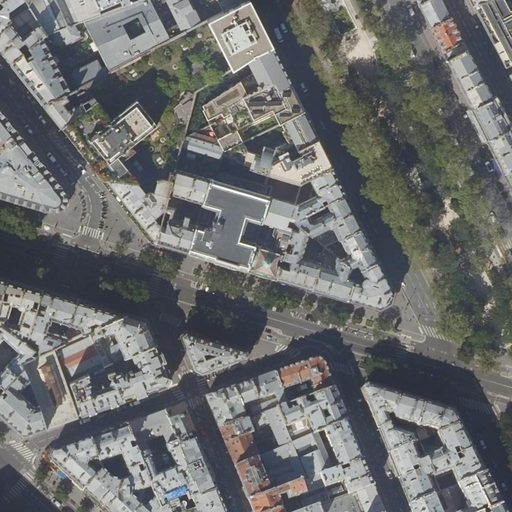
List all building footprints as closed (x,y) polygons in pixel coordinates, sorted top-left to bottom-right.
[(31,7),(26,0),(8,0),(2,5),(5,8),(2,11),(0,9),(0,32),(12,21),(9,18),(9,12),(23,2),(25,6),(20,10),(17,12),(19,15),(31,7)] [(138,0),(123,6),(100,14),(47,34),(10,64),(13,67),(27,85),(42,105),(57,97),(59,99),(74,90),(170,39),(149,0),(138,0)] [(26,0),(31,7),(47,34),(100,14),(94,0),(26,0)] [(94,0),(100,14),(123,6),(120,0),(94,0)] [(149,0),(170,39),(202,23),(192,5),(201,0),(216,0),(216,1),(218,1),(223,12),(245,0),(149,0)] [(259,27),(245,0),(223,12),(208,20),(217,37),(214,38),(221,51),(223,49),(233,68),(269,47),(259,27)] [(440,0),(416,0),(419,6),(430,28),(449,17),(440,0)] [(511,5),(510,7),(506,0),(487,0),(473,6),(475,10),(495,49),(506,68),(511,66),(511,5)] [(31,7),(19,15),(14,18),(12,21),(0,32),(0,51),(3,56),(10,64),(47,34),(31,7)] [(451,17),(449,17),(430,28),(436,40),(447,61),(468,50),(457,29),(451,17)] [(202,23),(74,90),(79,98),(71,102),(75,107),(81,102),(81,104),(94,96),(112,119),(136,99),(157,125),(132,146),(135,150),(160,172),(158,180),(164,179),(172,181),(184,136),(190,114),(196,92),(233,68),(223,49),(221,51),(214,38),(217,37),(208,20),(202,23)] [(271,46),(269,47),(247,60),(254,74),(190,114),(184,136),(186,137),(211,125),(224,152),(243,143),(244,142),(235,125),(252,116),(256,124),(261,125),(279,116),(282,123),(305,112),(302,105),(298,98),(275,52),(271,46)] [(481,74),(468,50),(447,61),(459,86),(471,110),(494,99),(481,74)] [(79,98),(74,90),(59,99),(57,97),(42,105),(59,126),(61,128),(85,110),(81,104),(81,102),(75,107),(71,102),(79,98)] [(85,110),(61,128),(64,132),(88,163),(101,179),(140,183),(143,183),(148,182),(158,180),(160,172),(135,150),(132,146),(157,125),(136,99),(112,119),(94,96),(81,104),(85,110)] [(501,112),(494,99),(471,110),(478,123),(487,140),(510,129),(501,112)] [(21,134),(0,107),(0,197),(46,212),(52,212),(58,212),(61,211),(64,209),(66,206),(67,202),(68,198),(67,196),(66,192),(64,189),(21,134)] [(271,163),(319,139),(311,123),(307,117),(305,112),(282,123),(285,130),(283,132),(288,142),(275,149),(264,146),(261,155),(248,151),(243,143),(224,152),(223,156),(237,160),(237,162),(250,167),(249,170),(267,175),(271,163)] [(186,137),(184,136),(172,181),(155,243),(183,252),(188,253),(196,225),(187,223),(189,217),(185,216),(183,221),(177,220),(184,197),(203,203),(213,170),(219,171),(223,156),(224,152),(211,125),(186,137)] [(511,133),(510,129),(487,140),(494,154),(504,174),(511,169),(511,133)] [(321,143),(319,139),(271,163),(267,175),(301,185),(302,183),(333,167),(321,143)] [(333,167),(302,183),(301,185),(296,204),(295,205),(298,206),(294,222),(346,194),(343,187),(333,167)] [(269,186),(219,171),(213,170),(203,203),(196,225),(188,253),(199,256),(247,270),(256,238),(261,222),(269,197),(269,196),(266,196),(269,186)] [(164,179),(158,180),(148,182),(151,191),(147,190),(143,183),(140,183),(101,179),(132,218),(151,242),(155,243),(172,181),(164,179)] [(356,214),(346,194),(294,222),(308,234),(312,237),(329,228),(331,228),(333,227),(339,240),(341,239),(363,227),(356,214)] [(296,204),(269,197),(261,222),(275,226),(277,231),(274,243),(256,238),(247,270),(259,274),(276,279),(294,222),(298,206),(295,205),(296,204)] [(302,258),(308,234),(294,222),(276,279),(297,285),(312,289),(320,263),(302,258)] [(366,233),(363,227),(341,239),(348,253),(351,252),(352,255),(341,260),(355,272),(361,270),(380,260),(366,233)] [(334,268),(320,263),(312,289),(329,294),(347,300),(355,273),(355,272),(341,260),(337,257),(334,268)] [(388,277),(380,260),(361,270),(365,278),(361,281),(360,281),(361,277),(355,273),(347,300),(358,303),(380,309),(391,304),(395,291),(388,277)] [(0,303),(0,324),(26,344),(42,288),(22,282),(7,277),(0,303)] [(56,292),(42,288),(26,344),(33,349),(35,342),(39,343),(36,352),(40,354),(67,341),(65,336),(46,331),(48,324),(50,324),(51,319),(69,324),(77,298),(56,292)] [(91,302),(77,298),(69,324),(79,327),(80,330),(79,332),(65,336),(67,341),(87,331),(94,328),(92,324),(91,325),(90,324),(95,321),(104,323),(127,313),(91,302)] [(145,318),(136,316),(127,313),(104,323),(94,328),(87,331),(104,366),(112,363),(119,359),(129,356),(157,343),(155,339),(147,320),(145,318)] [(36,352),(33,349),(26,344),(0,324),(0,392),(23,368),(21,363),(40,354),(36,352)] [(197,371),(202,373),(215,368),(247,357),(248,356),(248,353),(248,349),(211,338),(186,330),(183,333),(181,336),(195,370),(197,371)] [(104,366),(87,331),(67,341),(40,354),(21,363),(23,368),(31,387),(34,395),(38,405),(47,428),(63,422),(77,417),(80,416),(81,415),(76,401),(72,402),(65,383),(69,381),(95,370),(104,366)] [(157,343),(129,356),(132,362),(134,361),(134,363),(136,362),(140,372),(136,374),(134,371),(132,371),(131,370),(129,371),(130,372),(125,374),(121,372),(115,374),(124,400),(168,385),(170,380),(171,378),(166,366),(157,343)] [(290,367),(275,373),(286,405),(303,399),(311,396),(334,388),(329,375),(323,361),(320,360),(316,358),(290,367)] [(112,363),(104,366),(95,370),(69,381),(70,381),(76,401),(81,415),(100,409),(124,400),(115,374),(113,367),(112,363)] [(27,391),(31,387),(23,368),(0,392),(0,414),(6,421),(23,436),(31,433),(47,428),(38,405),(34,407),(22,396),(25,392),(27,391)] [(275,409),(286,405),(275,373),(270,375),(243,384),(206,397),(213,415),(219,429),(246,419),(241,405),(272,393),(274,399),(251,408),(254,416),(275,409)] [(393,416),(399,394),(390,391),(367,384),(364,387),(362,390),(372,413),(378,429),(391,424),(393,416)] [(334,388),(311,396),(314,402),(309,405),(308,404),(306,404),(305,404),(303,399),(286,405),(275,409),(290,444),(320,432),(323,430),(348,421),(343,409),(334,388)] [(418,426),(425,401),(403,395),(399,394),(393,416),(395,419),(418,426)] [(428,402),(425,401),(418,426),(416,432),(419,441),(436,434),(461,424),(457,415),(454,410),(428,402)] [(173,409),(164,412),(178,447),(197,440),(190,423),(183,405),(173,409)] [(275,409),(254,416),(246,419),(219,429),(226,448),(235,467),(259,457),(249,434),(253,432),(250,424),(253,422),(256,429),(269,424),(280,449),(290,444),(275,409)] [(183,458),(178,447),(164,412),(145,419),(127,425),(160,510),(159,511),(167,508),(175,505),(174,502),(171,503),(170,499),(180,495),(182,502),(191,499),(199,496),(185,463),(183,458)] [(348,421),(323,430),(329,442),(325,443),(327,449),(331,448),(336,460),(329,462),(326,455),(324,456),(316,436),(321,434),(320,432),(290,444),(306,480),(320,475),(364,459),(362,455),(356,440),(348,421)] [(416,432),(391,424),(378,429),(383,441),(388,454),(413,443),(419,441),(416,432)] [(464,429),(461,424),(436,434),(442,447),(424,454),(425,456),(429,467),(474,448),(464,429)] [(122,455),(130,478),(122,481),(113,479),(103,470),(83,491),(105,511),(158,511),(159,511),(160,510),(127,425),(109,431),(90,438),(100,463),(122,455)] [(90,438),(55,451),(54,451),(53,452),(51,453),(50,456),(50,457),(50,459),(52,462),(67,476),(83,491),(103,470),(100,463),(90,438)] [(207,464),(197,440),(178,447),(183,458),(189,456),(191,461),(185,463),(199,496),(217,490),(207,464)] [(419,458),(413,443),(388,454),(393,466),(399,479),(413,473),(417,472),(429,467),(425,456),(419,458)] [(290,444),(280,449),(259,457),(235,467),(241,484),(248,500),(306,480),(290,444)] [(483,467),(474,448),(429,467),(435,479),(452,472),(457,485),(486,473),(483,467)] [(364,459),(320,475),(324,487),(326,492),(329,501),(374,485),(372,480),(365,463),(364,459)] [(435,479),(429,467),(417,472),(420,479),(417,480),(415,479),(413,473),(399,479),(404,493),(409,505),(437,493),(440,492),(435,479)] [(494,488),(486,473),(457,485),(446,490),(456,510),(462,507),(459,501),(461,501),(458,494),(461,492),(470,510),(464,511),(484,511),(502,505),(494,488)] [(320,475),(306,480),(248,500),(253,511),(283,511),(277,497),(285,494),(287,500),(324,487),(320,475)] [(374,485),(329,501),(318,505),(320,511),(385,511),(380,499),(375,488),(374,485)] [(226,511),(222,501),(217,490),(199,496),(191,499),(196,511),(180,511),(178,504),(175,505),(167,508),(168,511),(226,511)] [(446,490),(440,492),(447,509),(441,511),(440,511),(435,497),(438,496),(437,493),(409,505),(412,511),(456,511),(456,510),(446,490)] [(318,505),(329,501),(326,492),(301,501),(304,511),(318,505)]
